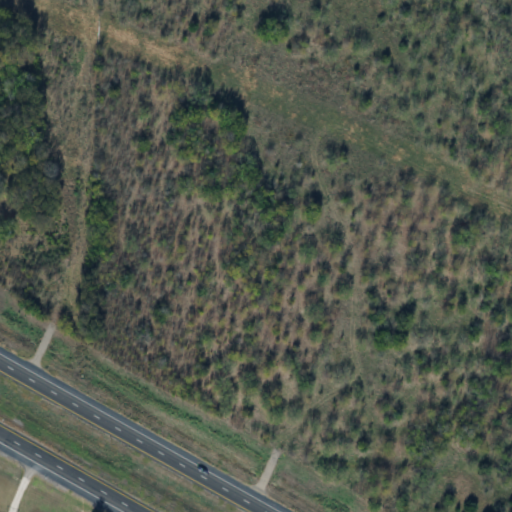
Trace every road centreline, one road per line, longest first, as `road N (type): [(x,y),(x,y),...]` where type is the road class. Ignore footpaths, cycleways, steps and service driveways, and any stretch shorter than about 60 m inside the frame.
road 1 (trunk): [(269,511),(0,361)]
road 2 (trunk): [(0,435),(138,511)]
